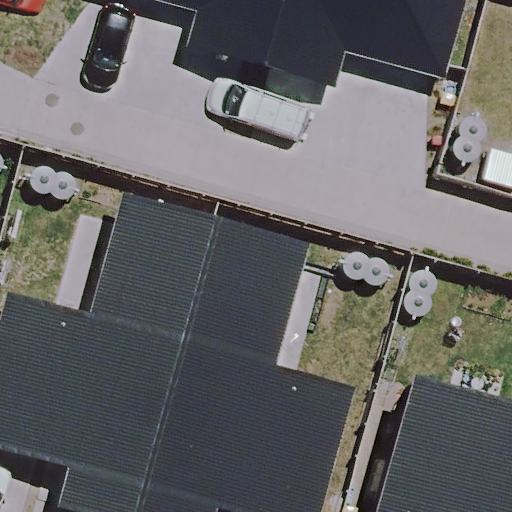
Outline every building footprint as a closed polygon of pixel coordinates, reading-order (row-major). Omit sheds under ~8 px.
[(174,59),(244,79),(266,0),(139,0),(187,13),(174,59)] [(266,0),(244,79),(315,99),(327,54),(430,83),(453,0),(266,0)] [(40,511),(115,511),(193,237),(100,212),(67,329),(0,310),(0,463),(50,478),(40,511)] [(193,237),(115,511),(303,511),(333,407),(247,383),(281,261),(193,237)] [(511,511),(511,440),(383,404),(351,511),(511,511)]
